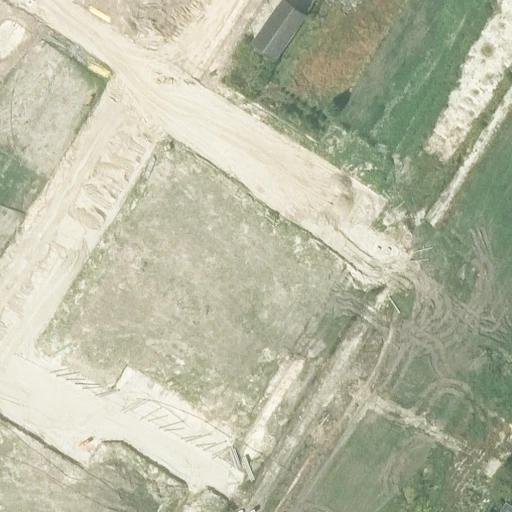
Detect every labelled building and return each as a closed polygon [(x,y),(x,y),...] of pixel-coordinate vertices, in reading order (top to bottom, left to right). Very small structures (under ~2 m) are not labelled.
[(272,0),(259,0),(258,2),(272,12),(278,4),(272,0)] [(274,0),(291,10),(297,0),(274,0)] [(338,0),(338,2),(357,14),(365,0),(338,0)] [(365,0),(357,14),(375,25),(391,0),(365,0)] [(409,0),(391,0),(375,25),(394,37),(415,3),(409,0)] [(415,3),(394,37),(412,48),(433,15),(415,3)] [(433,15),(412,48),(430,60),(451,26),(433,15)] [(451,26),(430,60),(449,72),(471,38),(451,26)] [(243,34),(219,71),(243,86),(266,49),(243,34)] [(296,87),(275,120),(294,133),(315,99),(296,87)] [(315,99),(294,133),(310,143),(331,109),(315,99)] [(331,109),(310,143),(326,153),(348,119),(331,109)] [(348,119),(326,153),(343,163),(364,129),(348,119)] [(364,129),(343,163),(359,173),(380,140),(364,129)] [(380,140),(359,173),(378,186),(399,152),(380,140)] [(482,208),(462,235),(480,245),(502,215),(487,203),(498,183),(487,175),(473,202),(482,208)] [(511,221),(505,217),(485,250),(501,261),(511,242),(511,221)] [(413,319),(394,348),(411,360),(431,331),(413,319)] [(438,335),(421,364),(436,374),(455,346),(438,335)] [(462,351),(444,378),(461,389),(478,362),(462,351)] [(487,367),(469,393),(488,406),(503,379),(487,367)] [(390,389),(382,400),(387,403),(394,393),(390,389)] [(397,394),(389,404),(393,407),(400,396),(397,394)] [(351,396),(335,413),(354,429),(369,412),(351,396)] [(380,402),(374,412),(378,415),(385,405),(380,402)] [(387,407),(382,416),(385,420),(392,410),(387,407)] [(441,418),(435,429),(441,430),(447,423),(441,418)] [(449,424),(445,433),(449,435),(453,427),(449,424)] [(433,431),(428,440),(432,443),(438,435),(433,431)] [(442,438),(437,446),(441,449),(447,441),(442,438)] [(337,442),(321,469),(336,479),(353,453),(337,442)] [(361,457),(344,485),(363,495),(380,467),(361,457)] [(389,472),(369,503),(381,511),(389,511),(408,484),(389,472)] [(418,489),(402,511),(430,511),(439,499),(418,489)]
